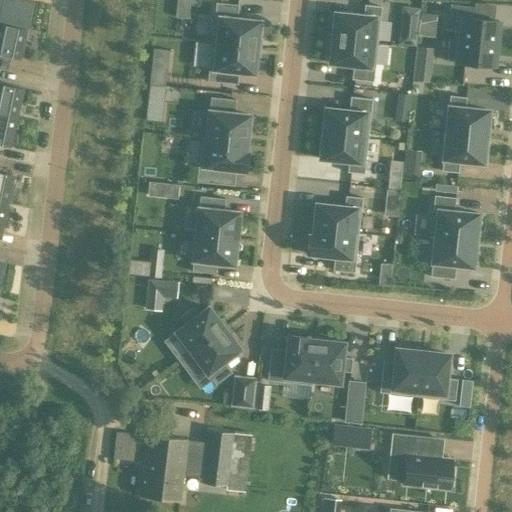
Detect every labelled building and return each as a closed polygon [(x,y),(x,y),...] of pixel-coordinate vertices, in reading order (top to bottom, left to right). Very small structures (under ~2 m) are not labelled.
[(25,0),(0,0),(0,24),(24,29),(30,1),(25,0)] [(210,43),(257,48),(258,38),(256,38),(258,22),(236,19),(237,5),(215,3),(210,43)] [(458,40),(495,44),(498,21),(472,18),(473,7),(449,4),(448,16),(455,17),(453,40),(457,40),(458,40)] [(331,38),(376,43),(380,7),(364,5),(363,16),(334,13),(333,18),(329,17),(328,34),(332,34),(331,38)] [(24,29),(0,24),(0,53),(18,58),(24,29)] [(415,45),(417,32),(399,30),(397,43),(415,45)] [(372,82),(376,43),(331,38),(331,42),(327,41),(325,58),(329,58),(329,63),(352,65),(351,79),(372,82)] [(458,40),(457,40),(455,62),(493,67),(495,44),(458,40)] [(257,48),(210,43),(206,81),(236,84),(237,72),(252,74),(254,57),(256,58),(257,48)] [(417,45),(413,78),(429,80),(434,47),(417,45)] [(152,48),(148,84),(164,85),(168,50),(152,48)] [(0,113),(15,117),(21,88),(0,83),(0,113)] [(148,84),(146,102),(162,104),(164,86),(148,84)] [(395,107),(408,108),(410,94),(397,93),(395,107)] [(449,96),(445,133),(486,137),(487,127),(486,127),(488,111),(464,108),(465,97),(449,96)] [(205,139),(245,143),(246,132),(249,132),(250,119),(248,119),(248,115),(233,114),(235,100),(209,97),(205,138),(205,139)] [(324,108),(321,133),(366,138),(371,100),(349,97),(348,111),(324,108)] [(0,143),(9,145),(15,117),(0,113),(0,143)] [(363,174),(366,138),(321,133),(319,158),(347,161),(346,172),(363,174)] [(486,137),(445,133),(440,171),(457,173),(458,161),(482,163),(484,147),(485,147),(486,137)] [(205,139),(205,138),(200,138),(195,182),(233,186),(235,170),(244,171),(246,152),(244,152),(245,143),(205,139)] [(0,203),(5,204),(11,176),(0,173),(0,203)] [(399,189),(400,174),(388,173),(387,188),(399,189)] [(178,185),(161,183),(149,181),(147,195),(160,196),(177,198),(178,185)] [(385,200),(398,201),(399,190),(386,188),(385,200)] [(195,234),(235,239),(238,213),(222,211),(224,199),(199,196),(195,234)] [(312,230),(357,235),(361,198),(344,196),(343,207),(315,204),(314,209),(310,208),(308,225),(312,225),(312,230)] [(433,238),(475,242),(476,232),(475,232),(476,216),(453,213),(454,199),(433,197),(428,238),(433,239),(433,238)] [(353,273),(357,235),(312,230),(311,236),(308,235),(306,254),(333,257),(332,271),(353,273)] [(235,239),(195,234),(191,271),(214,274),(216,263),(232,265),(235,239)] [(433,238),(433,239),(429,278),(453,280),(454,266),(471,268),(473,252),(474,252),(475,242),(433,238)] [(160,277),(163,250),(153,249),(149,276),(160,277)] [(148,280),(147,295),(161,296),(175,297),(176,283),(148,280)] [(175,332),(191,353),(224,328),(218,320),(217,321),(207,307),(197,315),(192,307),(179,317),(184,325),(175,332)] [(224,328),(191,353),(215,385),(231,372),(223,362),(239,349),(229,336),(230,335),(224,328)] [(311,380),(315,340),(305,339),(306,338),(287,336),(286,350),(270,348),(266,380),(311,385),(312,380),(311,380)] [(311,380),(312,380),(338,383),(340,371),(349,372),(351,358),(341,357),(343,343),(324,341),(315,340),(311,380)] [(416,396),(421,350),(412,349),(412,350),(395,348),(394,363),(382,361),(378,392),(416,396)] [(431,351),(421,350),(416,396),(453,400),(456,379),(445,378),(448,354),(431,352),(431,351)] [(251,407),(254,379),(234,377),(231,405),(251,407)] [(461,380),(458,406),(468,407),(471,381),(461,380)] [(359,422),(363,382),(349,381),(344,421),(359,422)] [(352,446),(354,427),(334,424),(332,444),(352,446)] [(244,492),(251,436),(204,430),(200,467),(228,470),(225,490),(244,492)] [(129,433),(116,432),(114,442),(127,444),(129,433)] [(391,437),(389,457),(405,459),(402,484),(447,489),(448,485),(451,486),(453,469),(450,468),(451,458),(430,456),(432,437),(408,435),(407,438),(391,437)] [(139,496),(162,498),(163,491),(162,491),(165,470),(164,470),(165,463),(158,462),(159,457),(155,456),(155,451),(152,450),(152,447),(153,436),(146,436),(139,496)] [(186,440),(153,436),(152,447),(152,450),(155,451),(155,456),(159,457),(158,462),(165,463),(164,470),(165,470),(162,491),(163,491),(162,498),(179,500),(186,440)] [(323,499),(321,511),(339,511),(340,500),(323,499)]
